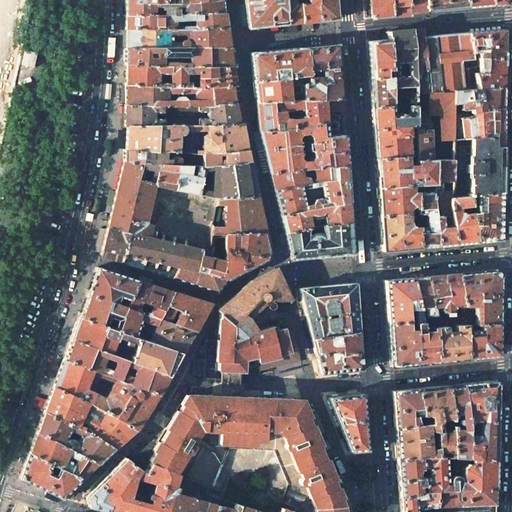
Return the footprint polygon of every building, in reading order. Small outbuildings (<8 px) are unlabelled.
[(124,0),(125,15),(153,14),(153,6),(162,7),(162,8),(163,14),(210,13),(224,13),(223,4),(221,0),(215,0),(181,4),(177,4),(164,4),(152,4),(152,0),(124,0)] [(286,24),(283,0),(242,0),(244,8),(246,28),(266,26),(286,24)] [(300,23),(298,0),(283,0),(286,24),(294,24),(300,23)] [(317,21),(314,0),(298,0),(300,23),(308,22),(317,21)] [(314,0),(317,21),(325,21),(335,20),(334,4),(333,0),(314,0)] [(389,0),(362,0),(364,19),(379,18),(392,17),(389,0)] [(410,13),(408,0),(389,0),(392,17),(402,16),(410,15),(410,13)] [(408,0),(410,13),(418,12),(426,12),(424,0),(408,0)] [(424,0),(426,12),(445,10),(467,8),(465,0),(424,0)] [(224,19),(224,13),(210,13),(163,14),(153,14),(125,15),(125,18),(124,30),(126,29),(167,31),(226,29),(224,19)] [(427,99),(427,93),(422,36),(422,28),(416,29),(410,29),(412,48),(414,93),(414,100),(427,99)] [(228,47),(227,37),(226,29),(167,31),(126,29),(125,47),(228,47)] [(398,30),(386,31),(387,39),(389,76),(390,87),(394,87),(395,99),(406,98),(407,105),(413,105),(415,105),(414,100),(414,93),(412,48),(410,29),(398,30)] [(471,59),(503,59),(503,41),(503,29),(467,32),(471,59)] [(459,69),(458,60),(471,59),(467,32),(447,34),(431,35),(422,36),(427,93),(427,99),(429,152),(430,152),(434,152),(434,159),(451,159),(451,139),(451,115),(451,90),(461,89),(459,69)] [(389,76),(387,39),(366,41),(367,60),(368,77),(389,76)] [(341,98),(339,73),(338,56),(337,43),(320,45),(305,47),(304,84),(288,85),(289,100),(341,98)] [(191,66),(231,67),(230,57),(228,47),(125,47),(124,47),(124,64),(130,64),(142,65),(169,66),(185,66),(191,66)] [(284,49),(250,53),(251,67),(253,81),(287,78),(287,75),(290,75),(294,77),(288,78),(288,85),(304,84),(305,47),(284,49)] [(503,59),(471,59),(472,68),(475,88),(502,87),(503,70),(503,59)] [(169,66),(142,65),(130,64),(124,64),(124,85),(125,85),(182,86),(184,73),(191,73),(191,66),(185,66),(169,66)] [(231,67),(191,66),(191,73),(197,73),(197,81),(193,81),(191,79),(190,79),(189,86),(232,86),(234,86),(232,75),(231,67)] [(475,88),(472,68),(459,69),(461,89),(475,88)] [(368,77),(370,107),(391,106),(390,87),(389,76),(368,77)] [(255,101),(275,101),(289,100),(288,85),(288,78),(287,78),(253,81),(254,92),(255,101)] [(146,105),(162,105),(194,104),(233,103),(233,94),(232,86),(189,86),(182,86),(125,85),(125,104),(146,105)] [(470,112),(502,107),(502,95),(502,87),(475,88),(461,89),(451,90),(451,115),(467,112),(470,112)] [(324,123),(324,114),(323,108),(326,110),(342,110),(341,104),(341,98),(289,100),(275,101),(255,101),(256,116),(258,132),(298,127),(324,123)] [(427,99),(414,100),(415,105),(413,105),(415,154),(416,159),(430,159),(430,152),(429,152),(427,99)] [(194,104),(162,105),(162,112),(206,111),(206,114),(206,118),(162,118),(162,126),(203,126),(235,123),(234,114),(234,112),(233,103),(194,104)] [(125,104),(124,104),(123,116),(123,126),(126,126),(162,126),(162,118),(153,118),(153,115),(153,112),(162,112),(162,105),(146,105),(125,104)] [(415,154),(413,105),(407,105),(407,113),(392,114),(391,106),(370,107),(372,127),(374,158),(415,154)] [(467,112),(451,115),(451,139),(493,135),(495,147),(501,146),(502,123),(502,107),(470,112),(471,116),(468,116),(467,112)] [(343,124),(342,114),(324,114),(324,123),(326,122),(328,133),(334,133),(334,135),(344,134),(343,124)] [(125,149),(165,150),(170,150),(170,142),(170,132),(172,132),(174,131),(175,131),(176,130),(176,129),(206,129),(205,133),(202,135),(201,149),(196,150),(196,152),(201,152),(246,150),(243,137),(243,135),(241,122),(238,123),(235,123),(203,126),(162,126),(126,126),(125,149)] [(346,165),(345,147),(344,134),(334,135),(326,135),(324,123),(298,127),(258,132),(263,154),(268,172),(326,167),(346,165)] [(493,135),(451,139),(451,159),(451,199),(469,196),(500,192),(501,166),(501,146),(495,147),(493,135)] [(125,149),(123,149),(123,160),(160,164),(179,165),(180,159),(178,157),(170,156),(168,159),(164,159),(165,150),(125,149)] [(246,150),(201,152),(201,155),(201,166),(247,161),(246,154),(246,150)] [(415,154),(374,158),(375,172),(376,187),(410,184),(410,177),(418,176),(418,169),(416,165),(416,159),(415,154)] [(430,159),(416,159),(416,165),(418,169),(418,176),(418,184),(418,185),(433,185),(433,159),(430,159)] [(455,244),(449,204),(449,199),(451,199),(451,159),(434,159),(433,159),(433,185),(433,188),(431,192),(431,200),(434,227),(436,246),(445,245),(455,244)] [(160,164),(123,160),(106,228),(127,232),(146,237),(148,230),(149,225),(144,224),(153,185),(194,194),(198,178),(199,172),(201,166),(196,166),(194,172),(189,171),(190,166),(179,165),(160,164)] [(247,161),(201,166),(199,172),(209,171),(212,169),(211,184),(203,183),(204,179),(198,178),(194,194),(216,198),(256,196),(251,174),(247,161)] [(347,182),(346,165),(326,167),(327,182),(335,180),(339,203),(349,202),(347,182)] [(326,167),(268,172),(270,182),(272,189),(327,182),(326,167)] [(327,182),(272,189),(275,202),(278,215),(339,203),(335,180),(327,182)] [(410,184),(376,187),(377,200),(377,203),(378,215),(406,213),(406,207),(407,207),(407,206),(409,203),(410,206),(411,213),(416,213),(416,192),(410,193),(410,184)] [(418,184),(410,184),(410,193),(416,192),(417,192),(417,191),(416,185),(418,185),(418,184)] [(417,192),(416,192),(416,213),(417,248),(427,247),(436,246),(434,227),(431,200),(431,192),(417,192)] [(500,214),(500,192),(469,196),(475,243),(500,240),(500,214)] [(256,196),(216,198),(215,203),(225,204),(224,226),(211,226),(209,233),(264,233),(259,212),(256,196)] [(475,243),(469,196),(451,199),(449,199),(449,204),(455,244),(465,244),(475,243)] [(321,226),(350,221),(349,209),(349,202),(339,203),(278,215),(280,223),(282,232),(306,228),(321,226)] [(406,213),(378,215),(379,235),(381,251),(417,248),(416,213),(411,213),(411,220),(407,220),(406,217),(409,217),(408,213),(406,213)] [(321,226),(322,242),(318,243),(318,257),(352,253),(351,235),(350,221),(321,226)] [(322,242),(321,226),(306,228),(308,243),(312,243),(314,257),(316,257),(318,257),(318,243),(322,242)] [(120,261),(127,232),(106,228),(100,255),(120,261)] [(314,257),(312,243),(308,243),(306,228),(282,232),(285,244),(289,259),(314,257)] [(207,243),(148,230),(146,237),(127,232),(120,261),(171,278),(178,266),(206,273),(212,244),(207,243)] [(265,258),(266,255),(268,250),(266,241),(264,233),(209,233),(207,238),(207,243),(212,244),(206,273),(226,279),(265,258)] [(171,278),(216,292),(226,279),(206,273),(178,266),(171,278)] [(137,280),(95,267),(87,290),(78,316),(129,335),(136,338),(180,353),(188,339),(193,330),(156,319),(143,315),(137,313),(123,310),(115,306),(118,298),(127,301),(137,280)] [(218,311),(245,336),(254,331),(254,329),(248,319),(257,311),(263,305),(263,302),(267,298),(276,299),(289,300),(274,268),(251,280),(216,309),(218,311)] [(499,269),(456,273),(462,297),(463,306),(474,305),(474,313),(471,313),(470,310),(464,311),(465,314),(464,323),(498,323),(498,294),(499,269)] [(441,274),(447,303),(450,303),(450,306),(463,306),(462,297),(456,273),(441,274)] [(464,324),(464,323),(465,314),(464,311),(463,306),(450,306),(450,303),(447,303),(441,274),(438,275),(444,303),(439,307),(439,310),(443,310),(443,311),(448,311),(451,311),(454,316),(455,325),(464,324)] [(432,275),(424,276),(429,296),(430,307),(433,307),(434,324),(434,327),(445,326),(448,326),(451,326),(454,325),(455,325),(454,316),(448,316),(448,311),(443,311),(443,310),(439,310),(439,307),(444,303),(438,275),(432,275)] [(434,324),(433,307),(430,307),(429,296),(424,276),(417,277),(410,277),(417,307),(414,307),(414,320),(414,323),(420,322),(421,325),(434,324)] [(384,302),(386,322),(414,320),(414,307),(417,307),(410,277),(383,280),(384,302)] [(150,285),(137,280),(127,301),(126,304),(124,307),(123,310),(137,313),(138,309),(136,308),(138,302),(150,307),(147,312),(145,311),(143,315),(156,319),(171,292),(150,285)] [(325,285),(297,288),(301,302),(305,319),(324,316),(323,311),(334,309),(334,314),(356,311),(356,307),(354,282),(325,285)] [(171,292),(156,319),(193,330),(207,303),(193,299),(171,292)] [(267,298),(263,302),(263,305),(265,304),(265,305),(266,306),(268,307),(269,307),(270,306),(271,306),(271,305),(272,304),(272,303),(272,302),(271,300),(289,301),(289,300),(276,299),(267,298)] [(218,313),(244,336),(245,336),(218,311),(218,312),(218,313)] [(324,316),(305,319),(308,330),(310,337),(358,331),(357,315),(356,311),(334,314),(335,319),(325,321),(324,316)] [(239,371),(241,371),(242,359),(255,355),(256,361),(278,356),(278,353),(288,351),(286,345),(284,334),(282,328),(274,331),(273,326),(260,329),(255,330),(254,331),(245,336),(244,336),(218,313),(218,312),(215,341),(214,361),(216,361),(215,370),(220,370),(239,371)] [(168,375),(178,356),(180,353),(136,338),(129,335),(78,316),(69,338),(168,375)] [(415,364),(414,323),(414,320),(386,322),(387,344),(389,366),(415,364)] [(436,362),(434,327),(434,324),(421,325),(420,322),(414,323),(415,364),(420,363),(436,362)] [(498,323),(464,323),(464,324),(466,359),(497,356),(498,337),(498,323)] [(445,326),(434,327),(436,362),(453,360),(466,359),(464,324),(455,325),(454,325),(454,330),(445,331),(445,326)] [(336,355),(359,351),(358,335),(358,331),(310,337),(312,345),(314,353),(336,352),(336,355)] [(69,338),(63,358),(115,378),(157,393),(168,375),(69,338)] [(203,378),(219,379),(220,370),(215,370),(216,361),(214,361),(215,341),(205,340),(203,378)] [(319,373),(360,369),(359,354),(359,351),(336,355),(336,352),(314,353),(316,363),(319,373)] [(115,378),(63,358),(54,379),(52,386),(96,409),(109,388),(95,383),(98,382),(99,380),(111,385),(115,378)] [(213,447),(273,451),(287,486),(280,507),(282,507),(291,511),(292,511),(291,511),(344,511),(344,505),(324,455),(309,419),(301,399),(238,396),(239,371),(220,370),(219,379),(219,395),(186,393),(171,417),(156,443),(158,444),(156,446),(154,449),(147,461),(148,462),(149,461),(177,472),(210,486),(220,463),(213,454),(210,452),(194,441),(196,436),(213,447)] [(109,388),(96,409),(135,430),(146,412),(157,393),(115,378),(111,385),(109,388)] [(496,380),(462,383),(466,418),(495,420),(496,398),(496,380)] [(454,456),(467,457),(466,418),(462,383),(454,384),(446,385),(451,425),(451,431),(454,456)] [(432,386),(415,388),(424,423),(426,422),(425,420),(427,419),(427,418),(429,418),(430,421),(435,421),(436,423),(436,455),(454,456),(451,431),(442,431),(442,426),(451,425),(446,385),(432,386)] [(96,409),(52,386),(47,399),(43,411),(113,449),(121,442),(135,430),(96,409)] [(424,423),(415,388),(391,390),(392,410),(393,427),(424,425),(424,423)] [(364,418),(362,393),(327,397),(337,423),(349,451),(366,450),(365,441),(364,418)] [(36,432),(97,464),(113,449),(43,411),(43,412),(37,428),(36,432)] [(495,437),(495,420),(466,418),(467,457),(495,459),(495,437)] [(435,421),(430,421),(426,422),(424,423),(424,425),(393,427),(394,443),(395,446),(395,458),(419,457),(436,455),(436,423),(435,421)] [(58,467),(80,479),(81,479),(90,470),(97,464),(36,432),(32,442),(28,452),(52,464),(58,467)] [(194,441),(210,452),(213,447),(196,436),(194,441)] [(52,464),(28,452),(19,478),(39,488),(61,498),(80,479),(58,467),(54,475),(48,473),(52,464)] [(436,455),(419,457),(419,468),(426,467),(426,469),(426,468),(427,476),(422,477),(422,491),(435,490),(476,487),(476,489),(495,488),(495,471),(495,459),(467,457),(454,456),(436,455)] [(87,505),(109,511),(165,511),(177,473),(149,462),(142,471),(124,457),(114,466),(84,496),(87,505)] [(397,478),(398,496),(411,494),(422,491),(422,477),(417,477),(416,469),(419,468),(419,457),(395,458),(397,478)] [(177,473),(165,511),(200,511),(207,485),(177,473)] [(235,511),(238,504),(219,498),(222,492),(207,485),(200,511),(235,511)] [(476,487),(435,490),(436,507),(414,508),(414,509),(414,511),(493,511),(494,509),(494,506),(495,488),(476,489),(476,487)] [(436,507),(435,490),(422,491),(411,494),(398,496),(399,510),(399,511),(414,511),(414,509),(414,508),(436,507)]
